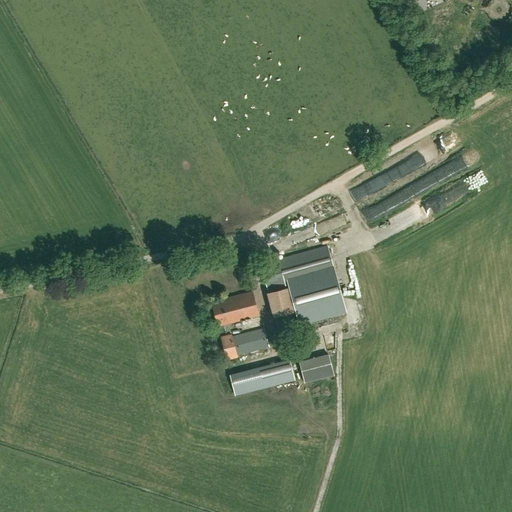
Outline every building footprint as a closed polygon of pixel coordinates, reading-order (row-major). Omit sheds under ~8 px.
[(432,198),(440,212),(448,207),(441,194),(432,198)] [(384,196),(373,199),(375,207),(386,204),(384,196)] [(294,223),(297,229),(311,222),(308,217),(294,223)] [(286,241),(281,228),(267,233),(271,246),(286,241)] [(277,245),(279,255),(294,252),(292,242),(277,245)] [(351,250),(353,257),(369,252),(367,245),(351,250)] [(326,246),(288,256),(261,264),(268,289),(287,284),(292,299),(299,325),(304,324),(303,322),(340,311),(342,316),(344,316),(343,311),(344,310),(326,246)] [(286,288),(267,293),(273,316),(292,311),(286,288)] [(217,326),(258,315),(252,291),(211,302),(217,326)] [(292,311),(273,316),(280,339),(298,334),(292,311)] [(269,347),(264,328),(232,337),(231,334),(221,337),(227,360),(238,357),(237,355),(269,347)] [(304,382),(335,375),(330,355),(299,363),(304,382)] [(295,380),(290,360),(231,375),(235,395),(295,380)]
